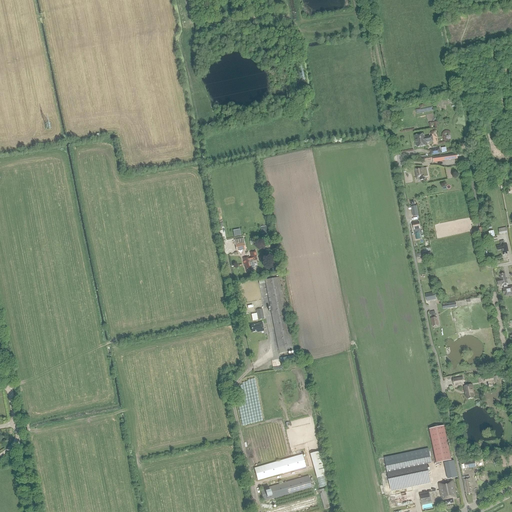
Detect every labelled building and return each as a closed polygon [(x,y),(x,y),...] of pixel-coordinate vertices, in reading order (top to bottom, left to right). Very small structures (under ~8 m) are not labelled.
[(415,141),(416,141),(416,143),(417,148),(426,146),(425,143),(426,143),(427,143),(428,143),(429,142),(430,142),(433,141),(432,136),(429,137),(424,138),(423,134),(414,136),(415,141)] [(423,168),(416,169),(415,170),(417,179),(420,178),(420,181),(425,180),(424,174),(425,174),(423,168)] [(419,222),(412,224),(413,226),(416,239),(421,238),(419,232),(420,231),(419,222)] [(494,237),(493,231),(488,232),(490,242),(497,240),(496,236),(494,237)] [(235,241),(236,251),(245,249),(244,240),(235,241)] [(500,246),(496,246),(497,250),(502,249),(503,254),(507,254),(506,251),(508,251),(506,245),(504,245),(504,241),(499,242),(500,246)] [(255,251),(250,252),(251,258),(249,258),(249,256),(242,257),(244,266),(245,266),(246,271),(251,270),(254,269),(253,260),(257,260),(255,251)] [(506,279),(505,274),(500,275),(500,277),(499,277),(500,279),(497,280),(498,285),(503,284),(504,288),(503,288),(505,297),(511,295),(511,286),(507,287),(507,284),(508,283),(507,279),(506,279)] [(279,278),(265,280),(279,354),(293,351),(279,278)] [(256,310),(257,313),(251,315),(253,321),(263,319),(261,309),(256,310)] [(436,317),(435,311),(429,312),(430,315),(431,315),(431,318),(430,319),(431,323),(432,323),(433,326),(437,326),(437,322),(438,322),(437,317),(436,317)] [(257,332),(264,331),(262,323),(256,324),(256,323),(250,324),(252,332),(257,331),(257,332)] [(463,377),(452,379),(454,386),(464,384),(463,377)] [(474,396),(472,385),(464,386),(466,397),(467,397),(467,399),(473,399),(473,397),(474,396)] [(443,426),(429,429),(436,463),(451,460),(443,426)] [(431,463),(428,449),(384,458),(391,492),(416,486),(431,483),(427,464),(431,463)] [(319,451),(310,454),(316,478),(326,475),(319,451)] [(254,469),(257,480),(305,466),(302,455),(254,469)] [(260,490),(263,501),(311,488),(308,476),(260,490)] [(442,482),(442,483),(438,484),(441,496),(442,500),(443,504),(444,504),(444,505),(453,503),(452,500),(456,499),(452,481),(448,482),(448,481),(442,482)] [(324,489),(319,490),(324,509),(329,508),(324,489)] [(315,497),(266,509),(266,511),(292,511),(317,506),(315,497)]
